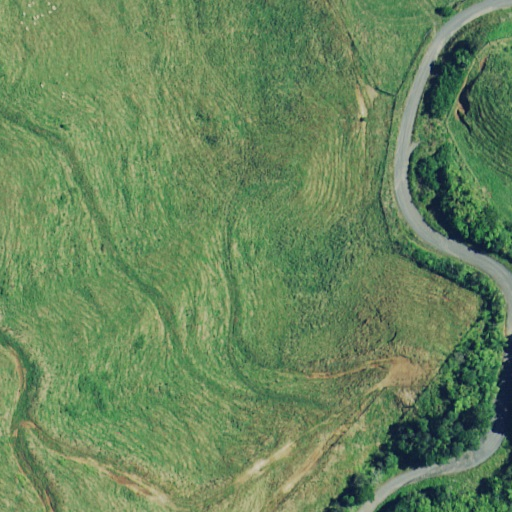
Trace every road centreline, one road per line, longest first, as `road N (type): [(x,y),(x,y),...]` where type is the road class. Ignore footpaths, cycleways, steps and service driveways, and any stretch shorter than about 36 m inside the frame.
road 1 (unclassified): [(511,291),(505,256),(422,215),(401,153),(443,28),(501,0)]
road 2 (unclassified): [(366,511),(395,465),(502,442),(511,417)]
